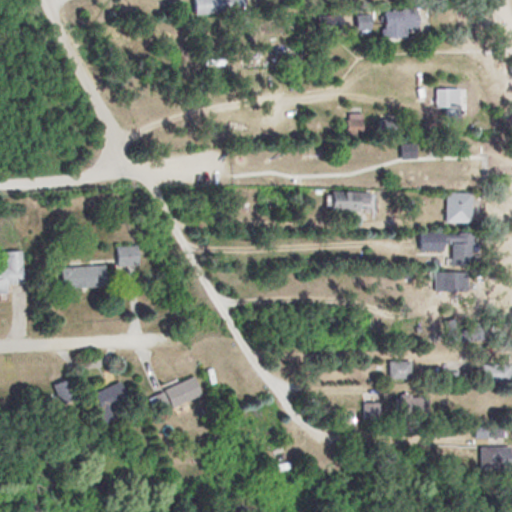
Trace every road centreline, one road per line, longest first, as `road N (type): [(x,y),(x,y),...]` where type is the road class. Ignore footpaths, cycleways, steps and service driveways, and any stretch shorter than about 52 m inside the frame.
road 1 (residential): [(323,439),(302,432),(281,410),(237,348),(149,191)]
road 2 (residential): [(149,191),(117,152),(38,0)]
road 3 (residential): [(0,347),(171,343)]
road 4 (residential): [(0,180),(56,176),(117,152)]
